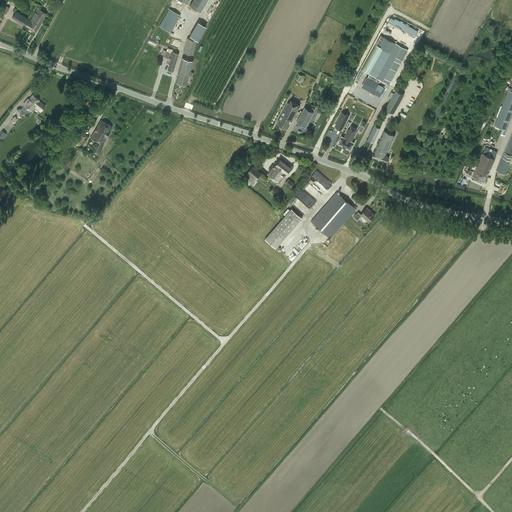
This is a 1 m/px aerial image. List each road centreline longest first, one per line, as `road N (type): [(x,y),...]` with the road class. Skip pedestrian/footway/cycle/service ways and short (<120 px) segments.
road 1 (unclassified): [(511,222),(405,200),(277,140),(0,44)]
road 2 (track): [(82,511),(315,238),(307,217),(348,170)]
road 3 (track): [(227,338),(88,222)]
road 4 (track): [(481,494),(381,405)]
